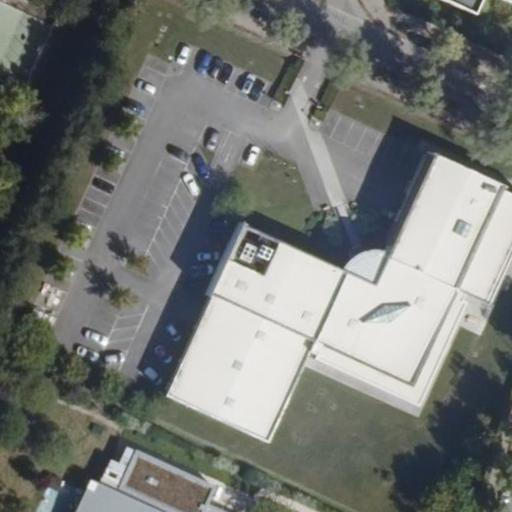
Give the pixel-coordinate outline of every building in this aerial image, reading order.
[(511,0),(436,0),(471,16),(478,0),(496,0),(511,7),(511,0)] [(350,260),(340,271),(236,224),(204,293),(206,294),(161,395),(263,442),(309,340),(318,343),(335,348),(351,349),(356,359),(362,367),(369,372),(381,376),(391,376),(398,374),(401,374),(410,369),(418,362),(422,355),(426,343),(426,333),(423,323),(435,313),(447,288),(459,293),(484,304),(511,240),(511,195),(496,188),(497,184),(428,153),(426,156),(423,155),(382,244),(385,245),(380,256),(367,254),(363,254),(361,250),(348,255),(350,260)] [(456,299),(459,293),(447,288),(435,313),(423,323),(426,333),(426,343),(422,355),(418,362),(410,369),(401,374),(398,374),(391,376),(381,376),(369,372),(362,367),(356,359),(351,349),(335,348),(318,343),(309,340),(302,355),(413,406),(461,301),(456,299)] [(68,361),(45,350),(40,360),(64,371),(68,361)] [(219,511),(205,506),(213,489),(125,448),(117,465),(109,461),(96,487),(88,483),(75,511),(219,511)]
